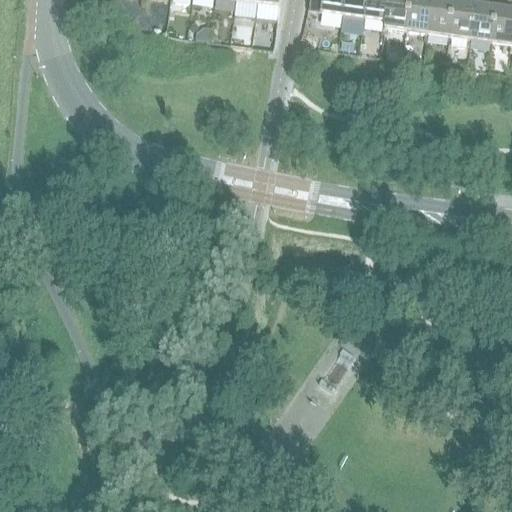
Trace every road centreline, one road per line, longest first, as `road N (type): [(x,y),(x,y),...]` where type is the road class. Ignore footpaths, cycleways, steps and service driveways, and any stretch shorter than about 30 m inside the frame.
road 1 (tertiary): [(260,185),(160,161),(113,140),(66,85),(49,0)]
road 2 (tertiary): [(260,185),(333,211),(511,240)]
road 3 (tertiary): [(511,215),(260,185)]
